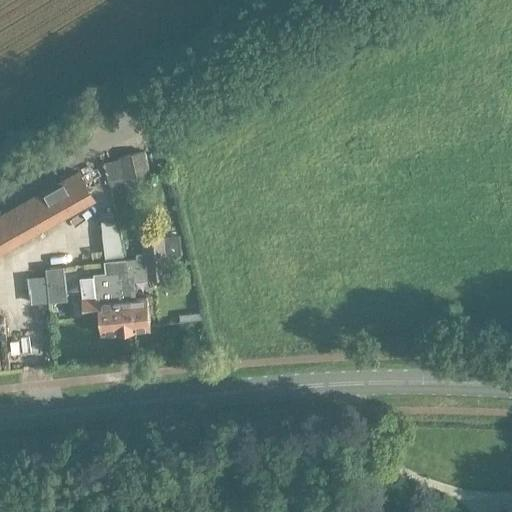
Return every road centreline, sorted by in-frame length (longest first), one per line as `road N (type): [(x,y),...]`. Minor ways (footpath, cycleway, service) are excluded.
road 1 (secondary): [(511,388),(421,383),(0,420)]
road 2 (unclassified): [(349,0),(0,200)]
